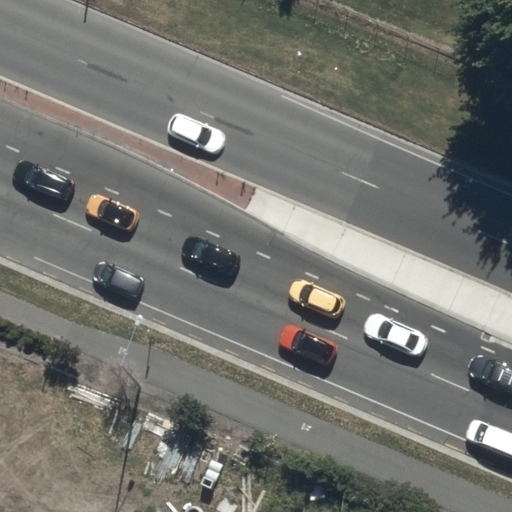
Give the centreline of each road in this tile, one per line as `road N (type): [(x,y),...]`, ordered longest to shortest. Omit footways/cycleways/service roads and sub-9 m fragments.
road 1 (primary): [(0,26),(511,240)]
road 2 (primary): [(511,408),(0,196)]
